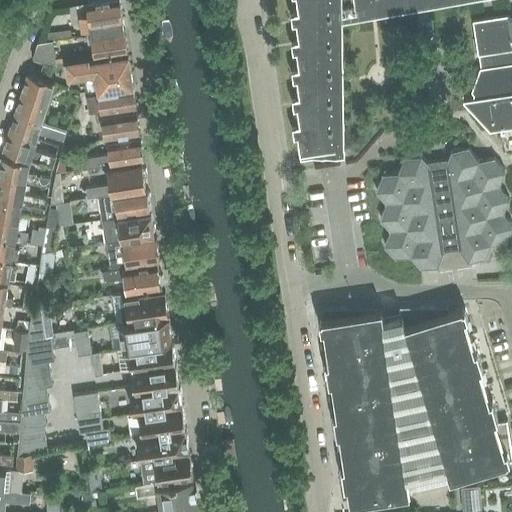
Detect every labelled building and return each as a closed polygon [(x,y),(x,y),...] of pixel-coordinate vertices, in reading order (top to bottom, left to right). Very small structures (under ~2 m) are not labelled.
[(89,16),(80,17),(82,35),(92,34),(125,28),(120,0),(99,0),(87,2),(89,16)] [(297,0),(297,1),(299,10),(295,10),(297,21),(299,38),(295,38),(297,50),(299,66),(295,67),(297,78),(300,94),(296,95),(297,106),(300,123),(296,123),(298,135),(300,152),(301,159),(345,152),(345,144),(343,26),(343,18),(452,0),(297,0)] [(511,127),(511,13),(473,19),(478,54),(479,54),(481,67),(480,67),(472,88),(474,91),(473,95),(464,96),(464,98),(490,131),(511,127)] [(125,28),(92,34),(94,42),(95,55),(128,49),(125,28)] [(38,42),(33,57),(41,59),(53,63),(56,63),(53,40),(38,42)] [(69,76),(84,74),(87,92),(134,85),(129,54),(90,59),(90,57),(67,60),(69,76)] [(43,119),(52,91),(55,82),(28,73),(16,110),(43,119)] [(134,86),(98,91),(101,112),(137,106),(134,86)] [(51,123),(43,119),(16,110),(10,129),(37,138),(39,131),(64,139),(67,128),(51,123)] [(137,110),(102,116),(104,127),(105,138),(140,132),(137,110)] [(57,154),(34,147),(37,138),(10,129),(3,148),(31,157),(54,165),(57,154)] [(145,158),(141,136),(108,142),(109,153),(81,157),(83,168),(145,158)] [(381,217),(391,230),(385,244),(396,258),(411,255),(422,268),(439,265),(444,250),(459,248),(469,261),(486,258),(492,243),(508,241),(511,230),(511,222),(505,212),(510,197),(500,185),(506,170),(495,156),(479,158),(469,146),(452,149),(449,157),(428,160),(422,153),(404,156),(399,171),(383,173),(376,190),(386,202),(381,217)] [(0,165),(0,176),(26,181),(50,186),(51,178),(37,175),(37,173),(28,172),(30,161),(2,156),(0,165)] [(144,165),(143,162),(108,168),(111,183),(87,187),(88,196),(112,192),(147,186),(145,176),(147,174),(146,167),(144,165)] [(51,203),(65,201),(60,171),(57,171),(51,203)] [(0,176),(0,196),(23,200),(47,205),(48,195),(25,191),(26,181),(0,176)] [(116,192),(100,194),(102,208),(102,213),(103,217),(116,215),(119,213),(151,208),(149,199),(151,196),(150,192),(148,190),(147,187),(116,192)] [(0,196),(0,216),(20,220),(21,210),(45,214),(47,205),(23,200),(0,196)] [(50,208),(47,226),(57,225),(60,224),(58,209),(50,208)] [(116,215),(103,217),(104,222),(105,227),(107,240),(109,240),(123,238),(155,233),(154,230),(156,227),(155,223),(153,221),(151,212),(120,216),(116,215)] [(0,216),(0,236),(16,239),(22,240),(24,229),(18,228),(20,220),(0,216)] [(47,226),(43,252),(53,250),(57,225),(47,226)] [(34,242),(43,244),(46,230),(36,228),(34,242)] [(0,236),(0,256),(13,259),(18,260),(20,248),(15,247),(16,239),(0,236)] [(123,238),(109,240),(113,265),(127,263),(157,258),(160,258),(157,236),(123,241),(123,238)] [(43,252),(39,279),(53,276),(56,249),(53,250),(43,252)] [(0,256),(0,276),(9,278),(15,279),(17,268),(11,267),(13,259),(0,256)] [(114,268),(103,270),(104,280),(115,278),(126,277),(128,291),(162,286),(161,283),(164,280),(163,274),(160,272),(158,261),(124,266),(124,267),(114,268)] [(33,282),(37,263),(28,262),(25,281),(33,282)] [(9,282),(0,280),(0,303),(6,304),(12,305),(13,297),(7,296),(9,282)] [(23,307),(29,308),(33,286),(26,285),(23,307)] [(122,292),(114,293),(118,322),(166,314),(169,314),(166,290),(138,294),(137,289),(122,292)] [(30,330),(29,335),(46,332),(42,304),(34,305),(31,320),(30,330)] [(449,311),(449,305),(399,306),(402,314),(384,318),(383,307),(373,309),(373,306),(323,306),(323,318),(320,318),(322,328),(324,327),(329,360),(327,361),(330,380),(332,380),(337,412),(334,413),(337,432),(340,432),(345,465),(342,465),(345,484),(348,484),(350,502),(410,493),(408,476),(447,467),(451,478),(511,459),(511,448),(508,419),(496,420),(496,418),(498,418),(493,399),(490,400),(481,368),(483,367),(478,348),(475,349),(466,317),(468,316),(466,307),(463,308),(463,307),(449,311)] [(169,316),(120,323),(123,347),(129,346),(173,339),(169,316)] [(19,318),(17,328),(30,330),(31,320),(19,318)] [(17,328),(14,346),(27,348),(29,336),(30,330),(17,328)] [(77,343),(75,330),(74,328),(53,331),(55,346),(77,343)] [(88,328),(75,330),(77,343),(78,354),(92,351),(88,328)] [(27,348),(26,363),(33,362),(49,360),(57,358),(55,346),(53,331),(46,332),(29,335),(27,348)] [(176,361),(173,339),(129,346),(133,368),(176,361)] [(8,349),(0,347),(0,369),(20,373),(21,365),(6,363),(8,349)] [(100,350),(92,351),(95,374),(103,372),(100,350)] [(26,363),(25,376),(51,372),(49,360),(33,362),(26,363)] [(179,381),(176,361),(133,368),(133,371),(135,385),(136,388),(179,381)] [(25,376),(24,389),(30,388),(47,385),(53,384),(51,372),(25,376)] [(135,385),(129,385),(134,412),(139,411),(183,404),(182,399),(183,398),(181,384),(180,384),(179,381),(136,388),(135,385)] [(24,389),(23,401),(49,397),(47,385),(30,388),(24,389)] [(0,397),(3,397),(17,399),(18,389),(0,387),(0,397)] [(98,389),(74,393),(76,406),(100,402),(98,389)] [(0,418),(8,419),(8,418),(8,410),(2,410),(3,397),(0,397),(0,418)] [(23,401),(22,414),(42,411),(45,410),(51,410),(49,397),(23,401)] [(100,402),(76,406),(78,418),(102,414),(100,402)] [(183,404),(139,411),(143,433),(186,426),(183,404)] [(21,420),(21,427),(44,423),(47,423),(45,410),(42,411),(22,414),(21,420)] [(102,414),(78,418),(80,430),(86,429),(104,426),(102,414)] [(0,429),(9,430),(19,431),(20,431),(21,427),(21,420),(8,419),(0,418),(0,429)] [(20,431),(19,440),(46,435),(44,423),(21,427),(20,431)] [(104,426),(86,429),(88,442),(112,438),(110,425),(104,426)] [(143,433),(137,434),(137,435),(141,458),(147,457),(156,456),(190,451),(186,426),(143,433)] [(19,440),(18,452),(33,450),(48,448),(46,435),(19,440)] [(147,457),(141,458),(145,481),(151,480),(159,479),(194,474),(190,451),(156,456),(147,457)] [(0,462),(14,463),(14,454),(0,452),(0,462)] [(17,467),(0,466),(0,488),(5,489),(21,490),(24,468),(17,467)] [(158,480),(136,484),(138,494),(159,491),(162,510),(199,504),(195,479),(159,485),(158,480)] [(463,510),(482,509),(480,485),(461,486),(463,510)] [(31,491),(21,490),(5,489),(0,488),(0,510),(5,511),(6,499),(30,501),(31,491)] [(60,491),(47,491),(47,503),(61,503),(60,491)] [(93,505),(92,491),(81,492),(83,506),(93,505)]
